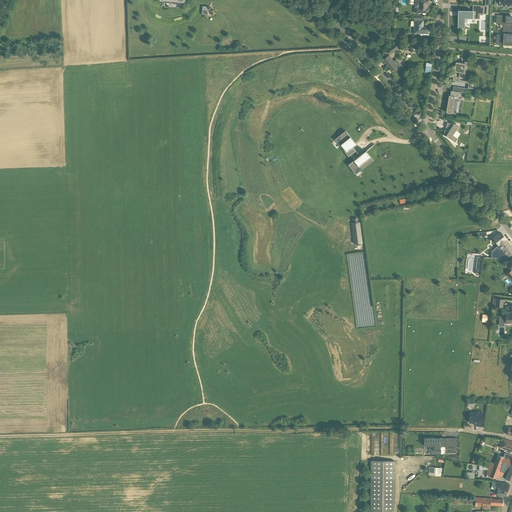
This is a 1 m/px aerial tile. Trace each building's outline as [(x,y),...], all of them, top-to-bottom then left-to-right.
[(414,0),(414,7),(414,13),(430,13),(430,8),(428,8),(428,5),(430,5),(429,0),(414,0)] [(511,0),(499,0),(499,6),(504,7),(503,9),(508,9),(508,7),(511,7),(511,0)] [(484,15),(489,15),(490,6),(484,6),(473,5),(473,11),(460,11),(459,11),(459,16),(458,16),(458,23),(459,23),(459,29),(465,29),(465,19),(469,19),(479,19),(479,15),(484,15)] [(500,16),(499,24),(503,25),(503,30),(511,30),(511,17),(504,16),(500,16)] [(423,21),(423,18),(415,18),(414,34),(429,34),(429,27),(423,27),(423,21)] [(500,35),(499,44),(511,44),(511,35),(510,36),(511,30),(503,30),(502,35),(500,35)] [(395,45),(387,51),(390,55),(398,48),(395,45)] [(398,67),(389,56),(383,61),(391,72),(398,67)] [(453,77),(453,81),(469,84),(468,89),(475,90),(477,82),(466,80),(465,81),(460,80),(461,76),(465,76),(467,64),(461,63),(458,63),(456,63),(456,64),(455,64),(454,70),(455,71),(459,71),(459,73),(458,77),(454,77),(453,77)] [(449,96),(446,113),(447,113),(448,113),(452,114),(453,111),(455,99),(458,99),(460,93),(457,92),(453,91),(451,91),(450,96),(449,96)] [(376,119),(374,126),(383,128),(385,122),(376,119)] [(443,135),(455,143),(458,139),(453,136),(456,131),(459,132),(460,127),(458,127),(459,126),(454,124),(453,125),(447,123),(446,128),(448,128),(446,131),(445,130),(444,135),(443,135)] [(356,143),(347,132),(346,132),(339,138),(343,142),(341,143),(342,144),(341,145),(349,155),(350,156),(355,151),(353,147),(357,144),(356,143)] [(366,151),(363,153),(360,156),(354,161),(350,164),(349,164),(354,171),(359,167),(361,169),(373,160),(366,151)] [(353,238),(361,237),(360,222),(351,223),(353,238)] [(511,253),(511,247),(500,233),(493,238),(502,249),(500,251),(491,251),(491,258),(508,259),(508,257),(511,253)] [(503,308),(503,300),(496,299),(495,307),(503,308)] [(504,316),(506,316),(506,317),(506,323),(511,323),(511,324),(511,306),(506,306),(506,314),(506,315),(504,315),(504,314),(499,315),(499,322),(504,322),(504,316)] [(495,405),(490,413),(492,414),(487,421),(489,423),(500,408),(495,405)] [(469,423),(476,424),(475,426),(481,427),(483,413),(477,412),(477,414),(470,413),(469,423)] [(432,437),(423,437),(423,445),(432,445),(432,453),(438,453),(438,445),(455,445),(455,437),(442,437),(442,438),(432,438),(432,437)] [(511,442),(503,439),(500,447),(511,450),(511,442)] [(511,481),(511,461),(507,459),(504,458),(503,458),(497,455),(494,464),(491,462),(487,474),(490,476),(496,479),(499,471),(507,474),(505,479),(511,481)] [(395,462),(371,461),(371,511),(394,511),(395,462)] [(429,476),(442,476),(442,467),(429,467),(429,476)] [(508,492),(510,484),(493,482),(491,489),(495,490),(494,493),(500,494),(501,491),(508,492)] [(490,505),(502,506),(503,506),(504,500),(473,498),(472,506),(478,507),(478,510),(490,511),(490,505)]
